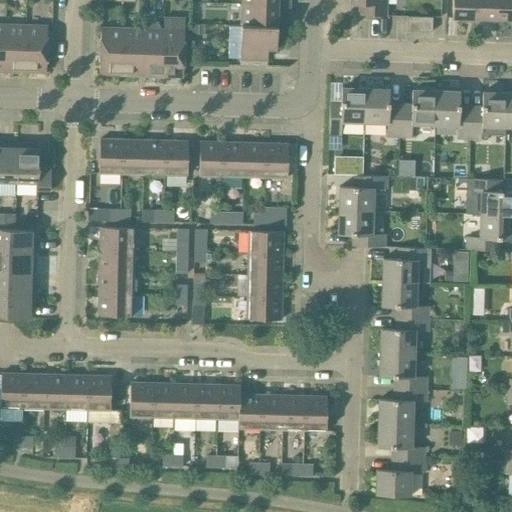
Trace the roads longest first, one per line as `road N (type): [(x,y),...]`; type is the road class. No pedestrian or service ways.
road 1 (unclassified): [(337,511),(0,470)]
road 2 (residential): [(352,365),(67,348)]
road 3 (residential): [(352,365),(355,303),(347,274),(308,248),(307,105)]
road 4 (residential): [(67,348),(72,102)]
road 5 (residential): [(72,102),(307,105)]
road 6 (residential): [(511,56),(311,49)]
road 7 (residential): [(346,491),(352,365)]
